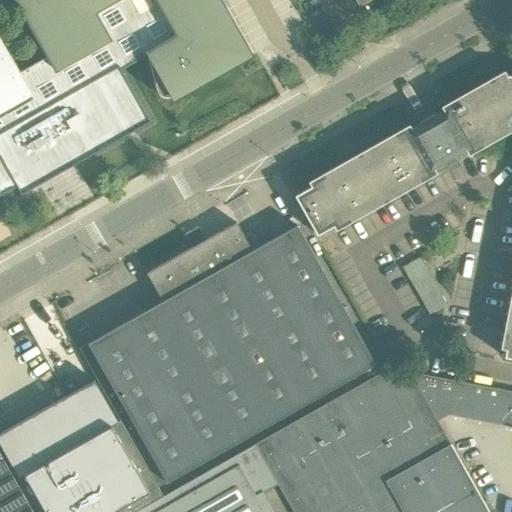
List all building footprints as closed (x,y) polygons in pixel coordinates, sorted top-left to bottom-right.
[(17,0),(25,15),(31,25),(40,41),(48,54),(55,65),(107,35),(121,61),(146,52),(147,55),(156,90),(157,92),(159,95),(162,96),(165,97),(168,97),(170,96),(172,98),(250,54),(219,0),(17,0)] [(31,25),(25,15),(3,43),(0,37),(0,189),(16,180),(21,187),(150,113),(121,61),(107,35),(55,65),(48,54),(19,69),(9,53),(31,25)] [(311,186),(333,225),(336,230),(436,173),(434,168),(444,162),(446,164),(456,158),(455,156),(466,150),(468,155),(511,130),(511,271),(498,347),(505,349),(504,357),(511,358),(511,75),(506,75),(504,70),(441,106),(443,111),(435,116),(433,114),(430,116),(429,115),(428,114),(427,114),(426,114),(425,114),(424,115),(423,116),(422,117),(422,118),(422,119),(422,120),(419,122),(420,124),(411,129),(409,124),(308,181),(311,186)] [(317,234),(333,225),(311,186),(294,195),(306,215),(310,222),(309,222),(317,234)] [(79,348),(121,420),(159,488),(375,364),(296,225),(293,227),(292,226),(289,228),(289,229),(254,249),(254,248),(251,249),(236,222),(204,240),(201,235),(194,239),(197,244),(146,273),(162,301),(133,318),(132,317),(130,318),(130,319),(96,338),(92,340),(88,343),(81,348),(80,347),(79,348)] [(446,305),(423,264),(419,257),(402,267),(430,315),(446,305)] [(255,445),(277,484),(293,511),(489,511),(432,411),(410,408),(389,368),(255,445)] [(410,408),(432,411),(442,406),(462,410),(460,417),(511,426),(511,391),(389,368),(410,408)] [(0,511),(136,511),(164,496),(159,488),(121,420),(119,421),(95,380),(0,434),(0,511)] [(164,496),(136,511),(265,511),(257,496),(277,484),(255,445),(164,496)]
